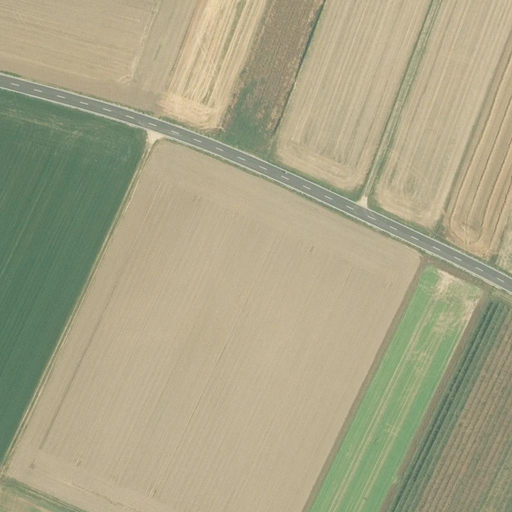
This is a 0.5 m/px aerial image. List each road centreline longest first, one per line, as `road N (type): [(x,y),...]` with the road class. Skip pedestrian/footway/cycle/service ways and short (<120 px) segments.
road 1 (unclassified): [(511,286),(179,136),(0,82)]
road 2 (track): [(156,128),(3,486)]
road 3 (track): [(435,0),(356,213)]
